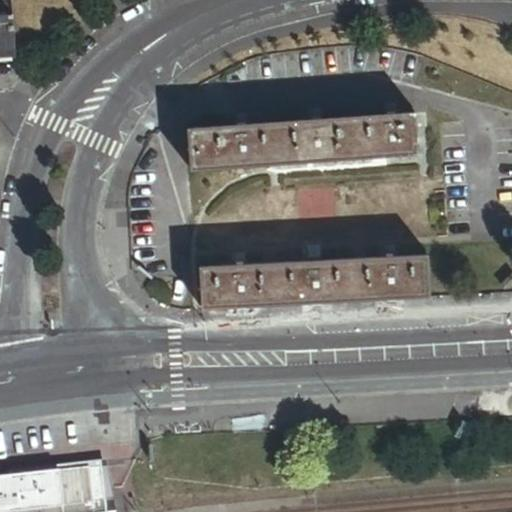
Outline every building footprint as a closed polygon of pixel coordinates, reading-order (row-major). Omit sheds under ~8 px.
[(0,59),(17,59),(15,17),(0,18),(0,59)] [(190,130),(193,172),(420,157),(418,115),(190,130)] [(202,270),(204,311),(431,298),(428,258),(202,270)] [(114,511),(110,466),(90,469),(94,504),(21,511),(114,511)] [(14,475),(0,476),(0,511),(21,511),(94,504),(90,469),(90,468),(14,476),(14,475)]
